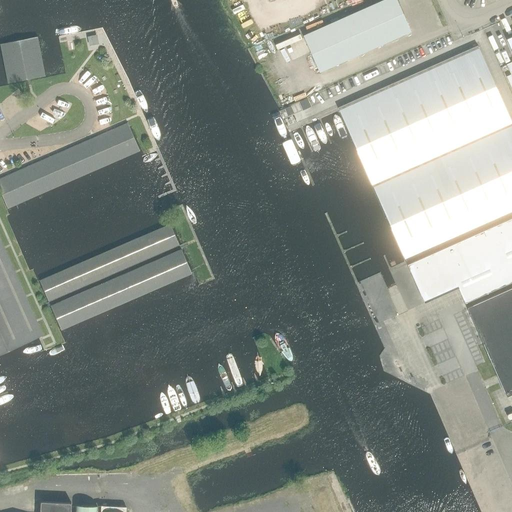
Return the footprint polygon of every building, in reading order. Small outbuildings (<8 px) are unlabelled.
[(411,32),(396,0),(383,0),(303,36),(319,72),(411,32)] [(95,36),(88,38),(89,38),(90,44),(89,44),(90,45),(93,44),(93,42),(96,41),(95,36)] [(8,83),(29,79),(44,76),(37,37),(0,44),(8,83)] [(73,40),(65,42),(67,52),(75,50),(73,40)] [(511,123),(477,46),(338,108),(339,111),(352,139),(373,187),(393,233),(406,261),(410,272),(422,298),(424,303),(458,288),(463,299),(465,303),(511,281),(511,123)] [(128,123),(1,179),(0,179),(0,189),(8,209),(140,150),(128,123)] [(40,281),(48,301),(179,244),(170,224),(40,281)] [(0,354),(40,337),(43,336),(0,239),(0,354)] [(181,249),(50,306),(61,331),(192,274),(181,249)] [(511,287),(467,307),(507,396),(511,393),(511,287)]
